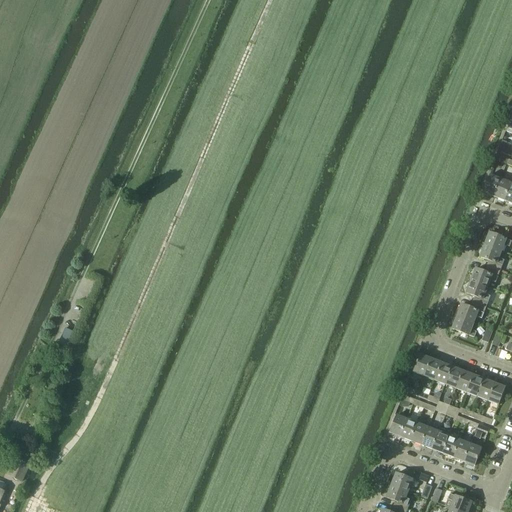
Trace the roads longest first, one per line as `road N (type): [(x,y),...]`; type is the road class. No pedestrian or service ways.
road 1 (track): [(44,511),(35,498),(82,430),(269,0)]
road 2 (residential): [(511,374),(432,337),(482,212),(511,224)]
road 3 (residential): [(363,511),(386,451),(498,493)]
